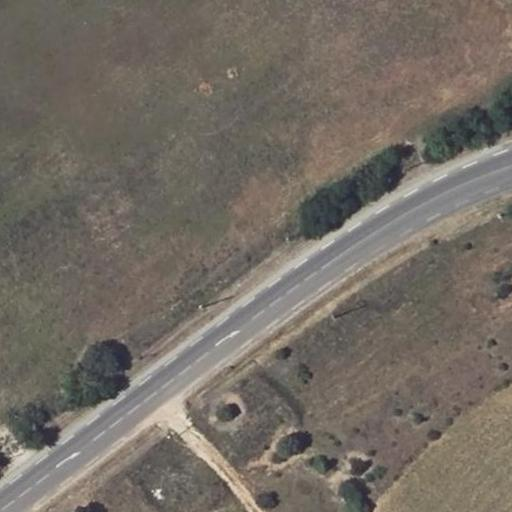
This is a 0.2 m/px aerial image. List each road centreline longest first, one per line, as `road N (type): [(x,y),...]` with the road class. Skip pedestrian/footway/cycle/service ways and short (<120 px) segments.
road 1 (tertiary): [(511,166),(334,261),(0,503)]
road 2 (track): [(265,511),(154,392)]
